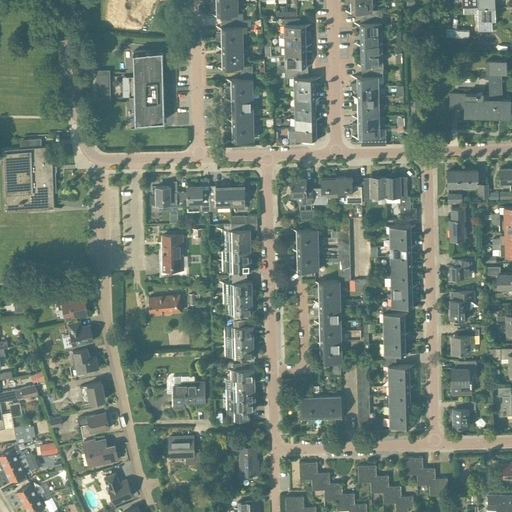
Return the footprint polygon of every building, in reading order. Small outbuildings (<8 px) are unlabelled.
[(376,2),(376,0),(345,1),(345,4),(350,4),(351,11),(360,11),(360,17),(369,17),(381,16),(381,10),(372,10),(372,3),(376,2)] [(231,20),(243,20),(243,13),(238,13),(238,5),(243,5),(243,3),(211,4),(211,8),(217,7),(217,14),(231,14),(231,20)] [(495,18),(494,6),(478,7),(479,19),(487,19),(487,20),(488,19),(495,18)] [(360,23),(360,33),(381,33),(381,22),(382,22),(381,16),(369,17),(360,17),(360,23)] [(281,35),(311,35),(311,31),(305,31),(305,24),(296,25),(295,18),(284,19),(284,33),(281,33),(281,35)] [(247,36),(247,33),(243,33),(243,26),(243,20),(231,20),(231,26),(221,26),(221,33),(215,34),(215,37),(247,36)] [(360,33),(360,44),(381,43),(381,33),(360,33)] [(311,38),(311,35),(281,35),(281,38),(284,38),(284,45),(306,45),(305,38),(311,38)] [(222,47),(243,46),(243,38),(247,38),(247,36),(215,37),(215,40),(222,40),(222,47)] [(486,49),(487,42),(471,40),(470,47),(486,49)] [(360,44),(361,53),(382,53),(381,43),(360,44)] [(284,45),(280,45),(280,55),(281,55),(312,55),(312,51),(306,51),(306,45),(284,45)] [(222,47),(222,53),(216,53),(216,57),(248,56),(248,53),(243,53),(243,46),(222,47)] [(135,121),(164,120),(162,50),(134,51),(134,75),(129,76),(129,97),(135,96),(135,121)] [(361,64),(361,70),(371,70),(383,70),(383,63),(382,63),(382,53),(361,53),(361,64)] [(312,58),(312,55),(281,55),(281,58),(285,58),(285,72),(308,71),(308,65),(306,65),(306,58),(312,58)] [(216,57),(216,60),(222,60),(222,67),(240,67),(240,73),(253,72),(253,65),(244,65),(243,58),(248,58),(248,56),(216,57)] [(450,93),(450,107),(459,107),(459,105),(465,105),(465,114),(495,115),(495,116),(502,116),(509,116),(510,99),(502,98),(500,72),(507,72),(506,60),(485,61),(486,73),(488,73),(489,96),(485,96),(485,93),(475,93),(475,94),(460,93),(450,93)] [(357,76),(357,83),(351,83),(351,87),(379,86),(383,86),(383,83),(379,83),(379,76),(383,76),(383,70),(371,70),(361,70),(361,76),(357,76)] [(308,77),(308,71),(285,72),(285,78),(293,78),(294,86),(289,86),(289,88),(321,87),(321,83),(315,84),(314,77),(308,77)] [(257,88),(257,86),(252,86),(252,78),(253,78),(253,72),(240,73),(240,78),(231,78),(231,86),(225,86),(225,89),(257,88)] [(108,73),(99,73),(99,93),(109,93),(108,73)] [(383,88),(383,86),(379,86),(351,87),(351,90),(358,90),(358,96),(379,96),(379,88),(383,88)] [(321,90),(321,87),(289,88),(289,91),(294,91),(294,98),(315,97),(315,90),(321,90)] [(253,98),(253,90),(257,90),(257,88),(225,89),(226,92),(231,92),(231,99),(253,98)] [(352,103),(352,107),(384,106),(384,104),(379,104),(379,96),(358,96),(358,103),(352,103)] [(315,103),(315,97),(294,98),(294,106),(290,106),(290,108),(322,107),(325,107),(325,104),(322,104),(322,103),(315,103)] [(253,98),(231,99),(232,105),(226,106),(226,109),(258,108),(257,106),(253,106),(253,98)] [(358,110),(358,116),(380,116),(379,108),(384,108),(384,106),(352,107),(352,110),(358,110)] [(322,110),(322,107),(290,108),(290,111),(294,111),(295,118),(316,117),(315,111),(322,110)] [(253,119),(253,110),(258,110),(258,108),(226,109),(226,112),(232,112),(232,119),(253,119)] [(380,124),(380,116),(358,116),(358,123),(352,123),(352,127),(359,126),(380,126),(384,126),(384,124),(380,124)] [(316,123),(316,117),(295,118),(295,126),(291,126),(291,128),(322,127),(322,123),(316,123)] [(232,119),(232,125),(226,126),(227,130),(258,129),(258,126),(254,126),(253,119),(232,119)] [(384,126),(380,126),(359,126),(352,127),(353,130),(359,130),(359,137),(361,137),(362,144),(361,144),(361,145),(387,144),(386,136),(380,136),(380,128),(384,128),(384,126)] [(322,130),(322,127),(291,128),(291,130),(288,130),(288,138),(295,138),(295,143),(299,143),(299,138),(316,138),(316,130),(322,130)] [(227,130),(227,132),(232,132),(233,140),(254,139),(254,130),(258,130),(258,129),(227,130)] [(28,145),(2,146),(4,209),(54,207),(53,171),(57,171),(56,165),(52,165),(51,144),(41,145),(41,138),(28,138),(28,145)] [(511,181),(511,168),(500,169),(500,182),(511,181)] [(478,185),(477,169),(448,170),(448,186),(478,185)] [(372,196),(386,196),(385,175),(371,176),(371,185),(364,185),(364,201),(372,201),(372,196)] [(400,175),(385,175),(386,196),(400,196),(400,200),(400,211),(410,211),(410,195),(407,195),(407,185),(400,185),(400,175)] [(321,187),(313,187),(314,203),(328,203),(328,199),(337,199),(336,176),(321,177),(321,187)] [(336,176),(337,194),(347,194),(347,202),(362,201),(361,185),(352,185),(352,176),(336,176)] [(313,186),(306,186),(306,178),(291,178),(292,195),(303,195),(304,204),(314,203),(313,187),(313,186)] [(245,183),(231,184),(231,205),(239,205),(239,208),(246,208),(245,183)] [(488,183),(479,183),(480,198),(488,197),(489,197),(489,192),(488,183)] [(231,205),(231,184),(216,184),(216,192),(209,192),(210,210),(217,210),(217,205),(231,205)] [(156,203),(161,203),(161,211),(177,211),(177,203),(177,191),(170,192),(169,185),(156,186),(156,194),(150,194),(150,203),(156,203)] [(210,211),(210,210),(209,192),(209,188),(202,189),(202,185),(187,185),(187,207),(199,207),(200,211),(210,211)] [(489,192),(489,197),(488,197),(489,199),(511,198),(511,191),(489,192)] [(447,193),(448,202),(462,202),(462,193),(447,193)] [(511,205),(503,206),(504,218),(511,218),(511,205)] [(451,208),(452,218),(450,218),(450,238),(464,238),(463,218),(465,218),(464,207),(451,208)] [(301,218),(314,217),(314,209),(313,209),(301,209),(301,218)] [(511,230),(511,218),(500,219),(492,219),(492,224),(499,224),(499,231),(504,231),(511,230)] [(224,229),(224,240),(251,239),(251,228),(246,228),(246,222),(231,222),(231,228),(224,229)] [(417,234),(417,231),(411,231),(411,224),(389,225),(390,234),(385,234),(385,235),(417,234)] [(202,228),(193,228),(193,236),(202,236),(202,228)] [(319,238),(319,228),(297,229),(298,239),(319,238)] [(511,242),(511,230),(504,231),(505,235),(500,236),(500,238),(493,238),(493,244),(511,242)] [(186,269),(183,269),(182,234),(163,234),(163,251),(160,251),(160,276),(186,276),(186,269)] [(411,245),(411,238),(417,238),(417,234),(385,235),(385,239),(390,238),(390,245),(411,245)] [(319,248),(319,238),(298,239),(298,249),(319,248)] [(251,249),(251,239),(224,240),(224,250),(251,249)] [(511,242),(493,244),(493,249),(500,249),(500,255),(511,255),(511,242)] [(390,245),(390,254),(385,254),(385,255),(418,255),(418,251),(412,251),(411,245),(390,245)] [(320,259),(319,248),(298,249),(298,259),(320,259)] [(224,250),(225,260),(251,259),(251,249),(224,250)] [(390,266),(412,265),(412,258),(418,258),(418,255),(385,255),(386,259),(390,258),(390,266)] [(471,269),(471,258),(452,258),(452,265),(449,265),(450,278),(467,277),(467,270),(471,269)] [(252,269),(251,259),(225,260),(225,269),(229,269),(229,276),(247,276),(247,269),(252,269)] [(298,259),(299,269),(320,269),(320,259),(298,259)] [(412,265),(390,266),(391,274),(386,274),(386,276),(418,275),(418,271),(412,271),(412,265)] [(511,272),(500,273),(500,266),(487,266),(488,274),(497,274),(498,287),(509,287),(509,290),(511,289),(511,272)] [(391,286),(412,286),(412,278),(418,278),(418,275),(386,276),(386,279),(391,278),(391,286)] [(247,281),(247,276),(229,276),(229,282),(225,282),(226,293),(252,292),(252,281),(247,281)] [(345,290),(345,288),(340,288),(340,280),(319,281),(319,288),(314,288),(314,291),(345,290)] [(391,286),(391,294),(387,294),(387,296),(418,296),(418,291),(412,291),(412,286),(391,286)] [(76,296),(74,288),(73,288),(56,291),(57,296),(54,297),(58,317),(62,316),(87,310),(84,294),(76,296)] [(13,291),(17,312),(25,311),(21,289),(13,291)] [(341,301),(341,293),(345,293),(345,290),(314,291),(314,294),(319,294),(319,301),(341,301)] [(459,299),(450,299),(450,317),(453,317),(457,317),(467,317),(470,317),(470,299),(474,299),(474,291),(459,292),(459,299)] [(226,293),(226,302),(253,302),(252,292),(226,293)] [(182,311),(180,294),(149,297),(150,314),(182,311)] [(387,296),(387,299),(391,298),(391,305),(391,306),(394,306),(413,306),(413,298),(419,298),(418,296),(387,296)] [(319,301),(320,308),(314,308),(314,311),(346,310),(345,308),(341,308),(341,301),(319,301)] [(253,302),(226,302),(226,313),(231,313),(231,315),(234,315),(234,319),(248,318),(248,312),(253,312),(253,302)] [(383,313),(383,323),(405,322),(405,312),(395,312),(394,306),(391,306),(391,305),(383,306),(383,313)] [(341,321),(341,313),(346,313),(346,310),(314,311),(314,315),(320,315),(320,321),(341,321)] [(511,334),(511,314),(498,315),(498,322),(506,322),(507,334),(511,334)] [(83,329),(81,320),(68,323),(70,332),(62,333),(65,346),(74,344),(93,340),(91,327),(83,329)] [(320,321),(320,328),(315,328),(315,332),(346,331),(346,328),(342,329),(341,321),(320,321)] [(405,333),(405,322),(383,323),(383,333),(405,333)] [(227,335),(253,334),(253,324),(232,324),(226,325),(227,335)] [(469,342),(479,342),(479,334),(479,328),(458,328),(458,335),(451,335),(451,352),(470,351),(469,342)] [(342,341),(342,333),(346,333),(346,331),(315,332),(315,335),(320,334),(321,342),(342,341)] [(406,343),(405,333),(383,333),(384,344),(406,343)] [(254,345),(253,334),(227,335),(227,345),(254,345)] [(0,340),(0,348),(8,347),(7,340),(0,340)] [(321,342),(321,348),(315,348),(315,352),(346,351),(346,348),(342,348),(342,341),(321,342)] [(384,344),(384,354),(384,359),(380,359),(380,360),(395,360),(395,354),(406,354),(406,343),(384,344)] [(254,355),(254,345),(227,345),(227,356),(254,355)] [(88,347),(73,350),(77,367),(83,365),(84,370),(99,367),(97,355),(90,357),(88,347)] [(500,359),(508,359),(509,374),(509,379),(511,379),(511,347),(500,348),(495,348),(495,360),(500,359)] [(328,362),(341,361),(342,361),(342,353),(346,353),(346,351),(315,352),(315,355),(321,355),(321,362),(328,362)] [(410,375),(409,365),(396,365),(395,360),(380,360),(380,366),(384,366),(388,366),(388,376),(410,375)] [(455,364),(450,365),(451,395),(470,394),(470,382),(468,382),(468,370),(476,369),(475,360),(455,361),(455,364)] [(228,378),(255,377),(255,367),(249,367),(249,361),(233,362),(234,368),(227,368),(228,378)] [(32,374),(35,382),(46,378),(43,370),(32,374)] [(205,400),(204,381),(182,381),(182,375),(174,375),(171,377),(168,380),(167,383),(167,384),(167,392),(174,391),(175,407),(184,407),(184,401),(205,400)] [(410,375),(388,376),(388,386),(410,385),(410,375)] [(255,388),(255,377),(228,378),(228,388),(255,388)] [(84,403),(90,402),(105,398),(102,381),(80,385),(84,403)] [(23,398),(39,395),(36,384),(0,391),(0,401),(0,402),(1,402),(23,397),(23,398)] [(410,385),(388,386),(389,396),(410,395),(410,385)] [(511,391),(511,392),(511,386),(498,386),(498,397),(503,397),(503,405),(506,404),(507,415),(511,415),(511,391)] [(256,397),(255,388),(228,388),(229,398),(256,397)] [(342,416),(342,395),(334,395),(334,390),(331,391),(332,423),(336,422),(335,416),(342,416)] [(311,391),(309,391),(309,395),(301,396),(302,417),(309,417),(309,423),(312,423),(311,391)] [(321,395),(314,395),(314,391),(311,391),(312,423),(316,423),(316,417),(322,417),(321,395)] [(322,417),(328,416),(329,423),(332,423),(331,391),(329,391),(329,395),(321,395),(322,417)] [(410,395),(389,396),(389,406),(411,405),(410,395)] [(256,408),(256,397),(229,398),(229,409),(234,408),(235,418),(250,418),(249,408),(256,408)] [(453,425),(470,424),(470,410),(476,410),(475,400),(461,401),(461,408),(453,408),(453,425)] [(12,417),(14,416),(15,422),(26,420),(25,415),(23,415),(22,413),(20,402),(10,404),(12,417)] [(411,405),(389,406),(389,416),(411,415),(411,405)] [(88,415),(79,417),(80,424),(90,422),(97,421),(99,430),(109,428),(106,411),(105,411),(88,415)] [(61,414),(51,416),(53,426),(63,423),(62,415),(61,414)] [(411,415),(389,416),(390,426),(396,426),(411,425),(411,415)] [(382,417),(370,417),(370,420),(370,425),(373,425),(381,425),(382,425),(382,417)] [(17,442),(33,440),(32,437),(37,436),(35,425),(30,426),(30,423),(14,426),(17,442)] [(200,451),(194,452),(193,436),(169,436),(170,457),(186,457),(186,464),(200,463),(200,451)] [(97,442),(96,438),(84,441),(87,454),(90,453),(92,464),(118,459),(115,444),(108,446),(107,440),(97,442)] [(45,444),(46,455),(59,453),(57,443),(45,444)] [(258,464),(256,464),(256,445),(240,445),(240,466),(243,466),(243,473),(241,473),(241,482),(258,481),(258,473),(258,464)] [(0,456),(5,467),(30,455),(27,449),(17,454),(13,448),(0,454),(0,456)] [(5,467),(12,480),(26,473),(23,468),(28,465),(31,471),(36,468),(30,456),(30,455),(5,467)] [(445,477),(432,477),(432,466),(422,466),(422,456),(402,456),(402,473),(415,473),(415,484),(426,484),(426,493),(438,493),(438,487),(445,487),(445,477)] [(365,511),(365,502),(353,502),(353,491),(341,492),(341,481),(328,481),(327,471),(316,471),(316,460),(296,461),(296,478),(309,478),(310,495),(321,495),(321,499),(333,498),(333,511),(365,511)] [(511,464),(503,464),(503,478),(510,478),(510,482),(511,482),(511,461),(511,464)] [(393,511),(412,511),(412,495),(401,495),(401,484),(387,484),(387,474),(375,474),(375,463),(355,464),(355,481),(368,481),(368,491),(380,491),(380,502),(393,502),(393,511)] [(120,483),(116,472),(105,477),(115,501),(133,494),(127,480),(120,483)] [(481,481),(484,481),(484,487),(490,487),(490,485),(495,485),(495,476),(484,476),(481,476),(481,481)] [(45,491),(50,489),(46,482),(34,489),(31,483),(17,491),(24,503),(38,495),(45,491)] [(50,489),(45,491),(48,499),(54,496),(50,489)] [(37,511),(45,507),(38,495),(24,503),(29,511),(37,511)] [(301,505),(301,495),(281,495),(281,511),(314,511),(314,505),(301,505)] [(488,509),(488,511),(511,511),(511,502),(502,503),(502,495),(488,495),(488,509)] [(259,511),(259,501),(238,502),(238,511),(231,511),(259,511)]
